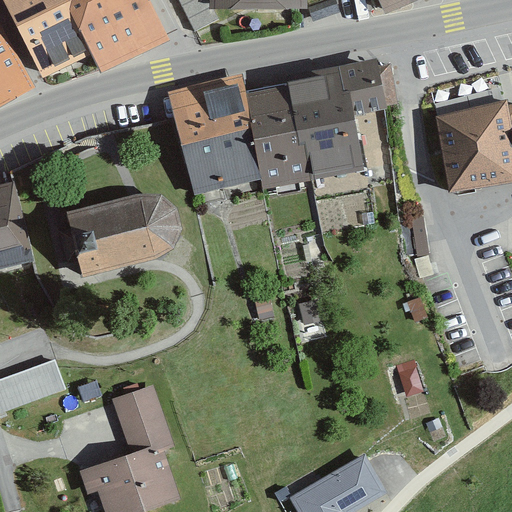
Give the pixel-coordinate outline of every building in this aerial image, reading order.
[(63,0),(0,0),(41,84),(92,60),(63,0)] [(63,0),(92,60),(98,74),(166,42),(145,0),(63,0)] [(299,20),(299,0),(212,0),(213,21),(299,20)] [(376,0),(384,17),(420,0),(376,0)] [(0,25),(0,111),(36,92),(0,25)] [(339,68),(348,119),(355,118),(388,113),(378,62),(339,68)] [(285,78),(287,85),(305,184),(365,173),(355,118),(348,119),(339,68),(285,78)] [(242,77),(168,94),(194,198),(261,183),(245,94),(242,77)] [(287,85),(245,94),(261,183),(263,193),(305,184),(287,85)] [(507,104),(435,118),(451,199),(511,187),(511,125),(507,104)] [(14,187),(0,190),(0,274),(34,266),(14,187)] [(138,198),(65,214),(80,279),(155,262),(174,252),(183,232),(178,209),(161,196),(138,198)] [(305,334),(323,333),(321,298),(304,298),(305,334)] [(418,356),(400,360),(405,392),(423,389),(418,356)] [(0,409),(62,388),(52,359),(0,377),(0,409)] [(113,397),(133,460),(164,451),(175,447),(154,384),(113,397)] [(164,451),(133,460),(81,477),(88,497),(98,494),(103,511),(148,511),(180,502),(164,451)] [(365,456),(288,500),(294,511),(361,511),(388,497),(365,456)]
